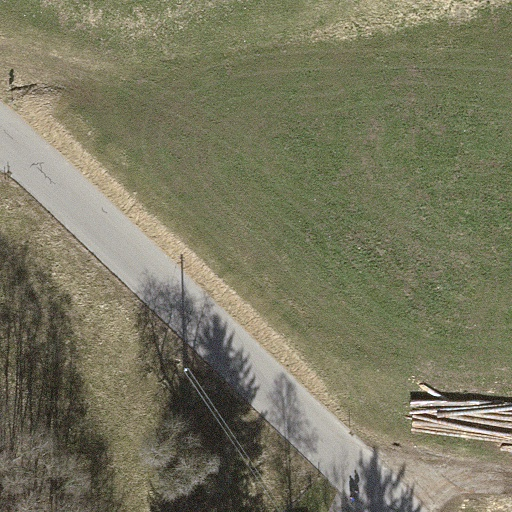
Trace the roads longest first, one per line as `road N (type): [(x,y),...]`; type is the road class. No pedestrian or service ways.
road 1 (tertiary): [(0,135),(396,511)]
road 2 (track): [(393,507),(475,473),(511,480)]
